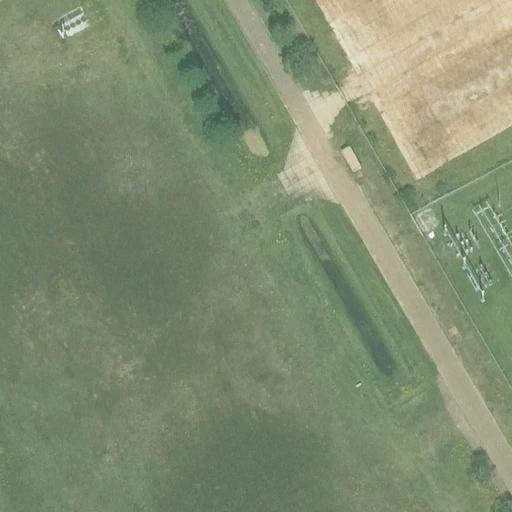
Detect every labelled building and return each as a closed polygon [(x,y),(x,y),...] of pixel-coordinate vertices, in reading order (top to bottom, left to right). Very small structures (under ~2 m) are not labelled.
[(321,0),(287,0),(328,82),(368,63),(343,12),(331,18),(321,0)] [(355,186),(365,182),(351,149),(341,153),(355,186)] [(0,256),(1,258),(44,239),(22,189),(0,198),(0,256)] [(38,260),(56,253),(52,242),(34,250),(38,260)] [(78,384),(98,434),(120,425),(101,375),(78,384)] [(33,410),(78,498),(103,485),(58,397),(33,410)] [(147,419),(127,429),(138,452),(158,442),(147,419)] [(367,497),(373,511),(440,511),(416,463),(390,475),(394,484),(367,497)]
